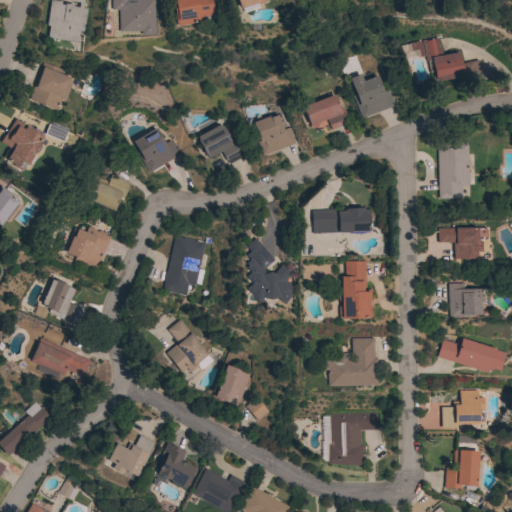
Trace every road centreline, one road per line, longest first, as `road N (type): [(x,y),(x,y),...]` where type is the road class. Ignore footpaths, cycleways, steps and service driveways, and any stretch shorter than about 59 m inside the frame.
road 1 (residential): [(7,511),(56,445),(117,388),(113,303),(161,199),(188,205),(246,195),(463,109),(511,101)]
road 2 (residential): [(117,388),(157,399),(324,487),(391,494),(406,473),(402,165),(394,137)]
